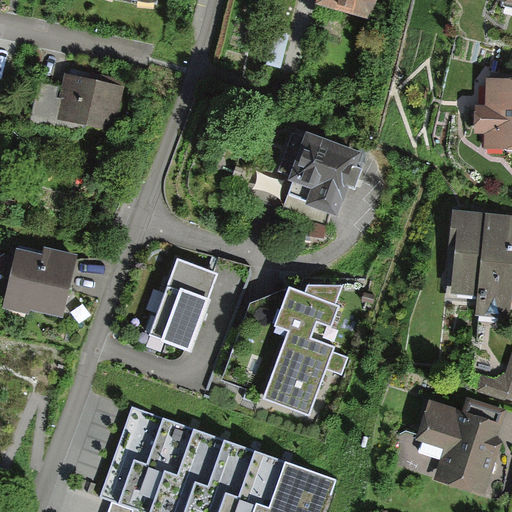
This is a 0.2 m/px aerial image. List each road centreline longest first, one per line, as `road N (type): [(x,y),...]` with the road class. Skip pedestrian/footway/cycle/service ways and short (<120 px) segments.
road 1 (residential): [(34,511),(218,0)]
road 2 (residential): [(0,23),(161,58)]
